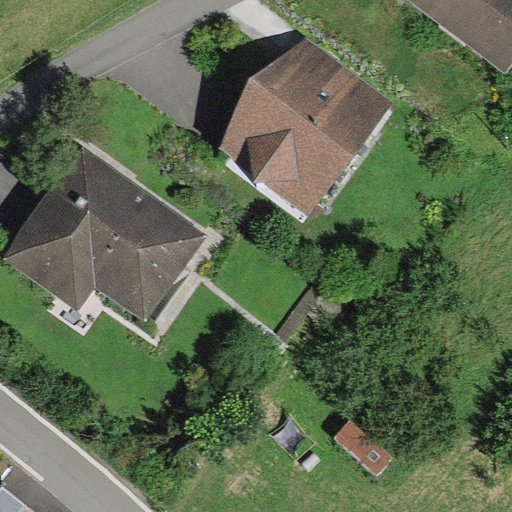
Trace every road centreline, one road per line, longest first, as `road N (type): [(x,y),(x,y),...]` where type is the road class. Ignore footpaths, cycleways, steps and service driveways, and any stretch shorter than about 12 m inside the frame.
road 1 (residential): [(189,0),(0,120)]
road 2 (residential): [(0,415),(118,511)]
